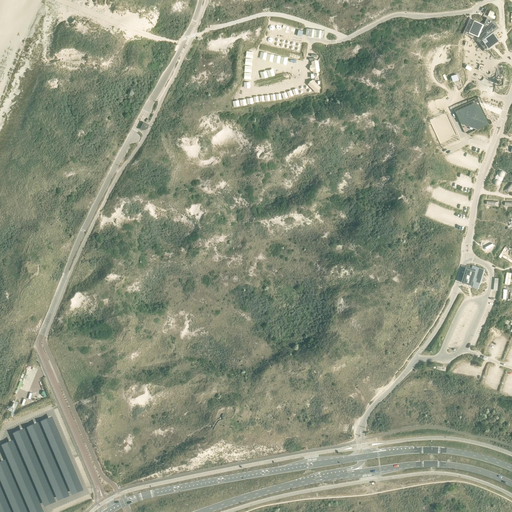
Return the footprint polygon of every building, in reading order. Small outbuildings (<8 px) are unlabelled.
[(485,21),(483,25),(474,20),(469,32),(480,37),(488,48),(492,45),(498,40),(492,32),(496,29),(492,24),(485,21)] [(305,36),(324,38),(325,31),(306,28),(305,36)] [(258,63),(275,65),(277,54),(261,52),(260,56),(259,56),(258,63)] [(299,79),(301,71),(294,69),(292,77),(299,79)] [(316,92),(321,87),(313,78),(307,83),(316,92)] [(460,123),(477,129),(489,124),(481,107),(478,105),(472,103),(455,111),(460,123)] [(480,283),(484,269),(472,266),(471,270),(466,268),(461,282),(464,283),(466,282),(468,281),(471,282),(471,280),(480,283)]
